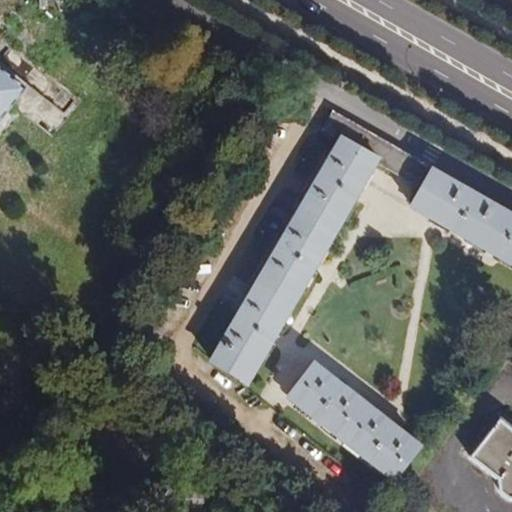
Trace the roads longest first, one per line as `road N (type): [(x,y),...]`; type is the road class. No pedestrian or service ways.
road 1 (residential): [(316,82),(170,356),(351,502)]
road 2 (primary): [(309,0),(511,115)]
road 3 (residential): [(511,194),(316,82)]
road 4 (residential): [(316,82),(172,0)]
road 5 (primary): [(511,77),(379,0)]
